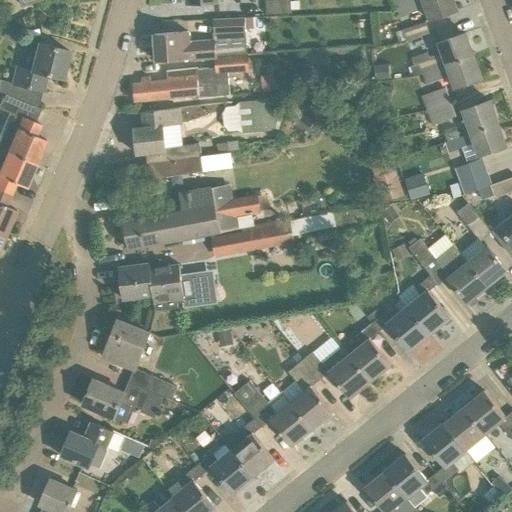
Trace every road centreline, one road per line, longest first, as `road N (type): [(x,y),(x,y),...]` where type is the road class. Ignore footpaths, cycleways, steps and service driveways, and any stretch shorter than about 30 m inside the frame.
road 1 (unclassified): [(0,508),(20,494),(89,327),(68,185)]
road 2 (unclassified): [(277,511),(511,321)]
road 3 (unclassified): [(68,185),(129,0)]
road 4 (unclassified): [(0,343),(68,185)]
